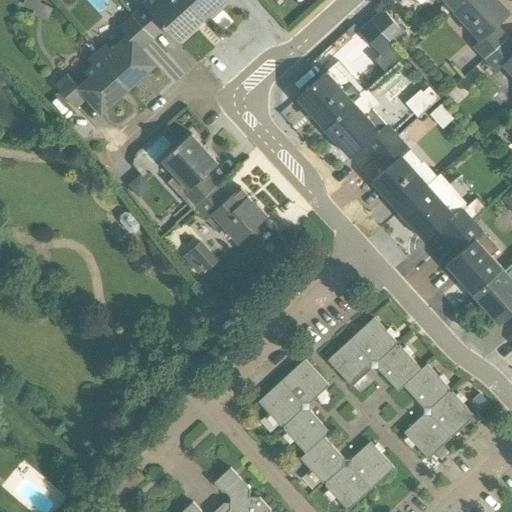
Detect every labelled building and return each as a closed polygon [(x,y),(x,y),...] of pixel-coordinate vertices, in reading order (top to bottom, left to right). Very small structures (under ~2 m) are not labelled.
[(26,0),(25,11),(39,13),(41,0),(26,0)] [(144,2),(132,13),(154,37),(166,27),(179,41),(206,17),(190,0),(142,0),(143,0),(144,2)] [(190,0),(206,17),(225,0),(190,0)] [(445,0),(454,9),(464,0),(436,0),(437,0),(439,1),(442,1),(444,0),(445,0)] [(484,57),(508,36),(497,24),(510,12),(499,0),(464,0),(454,9),(453,10),(479,38),(473,44),(484,57)] [(405,32),(383,7),(371,18),(393,42),(405,32)] [(96,50),(128,87),(155,63),(142,48),(154,37),(132,13),(120,25),(127,34),(111,48),(105,42),(96,50)] [(393,42),(371,18),(359,29),(380,52),(378,54),(389,67),(401,56),(391,44),(393,42)] [(511,72),(511,40),(508,36),(484,57),(496,71),(504,64),(511,72)] [(128,87),(96,50),(88,58),(93,64),(85,71),(89,75),(78,84),(67,72),(55,83),(77,107),(88,97),(102,111),(128,87)] [(337,60),(326,70),(342,88),(351,80),(362,93),(365,90),(337,60)] [(297,97),(323,126),(362,93),(351,80),(342,88),(326,70),(297,97)] [(418,116),(439,96),(429,85),(422,90),(420,88),(405,102),(418,116)] [(362,93),(323,126),(350,156),(363,144),(374,156),(398,135),(373,108),(380,102),(367,88),(365,90),(362,93)] [(454,116),(441,102),(430,113),(442,127),(454,116)] [(195,205),(218,184),(207,172),(218,162),(191,132),(162,159),(175,174),(168,181),(193,207),(195,205)] [(422,161),(398,135),(374,156),(385,168),(371,180),(398,210),(437,175),(423,160),(422,161)] [(437,175),(398,210),(424,240),(439,227),(449,239),(474,218),(472,216),(484,206),(475,197),(464,207),(463,205),(466,202),(440,172),(437,175)] [(238,242),(268,215),(256,202),(255,202),(240,186),(229,195),(218,184),(195,205),(219,231),(224,226),(238,242)] [(511,188),(501,198),(511,209),(511,188)] [(474,218),(449,239),(460,252),(446,263),(473,293),(504,266),(492,253),(499,247),(474,218)] [(184,254),(198,272),(204,266),(207,269),(218,259),(201,240),(184,254)] [(511,275),(504,266),(473,293),(499,323),(511,311),(511,275)] [(351,337),(371,360),(378,360),(396,344),(396,340),(374,316),(351,337)] [(371,360),(351,337),(328,358),(352,385),(371,367),(371,360)] [(396,344),(378,360),(378,368),(399,390),(404,384),(421,368),(399,344),(396,344)] [(281,379),(302,401),(310,402),(329,384),(305,358),(281,379)] [(421,368),(404,384),(423,406),(431,407),(449,390),(449,387),(427,362),(421,368)] [(284,425),(302,409),(302,401),(281,379),(258,400),(281,425),(284,425)] [(449,390),(431,407),(431,414),(451,436),(475,414),(452,390),(449,390)] [(284,428),(305,452),(324,436),(330,431),(309,409),(302,409),(284,425),(284,428)] [(451,436),(431,414),(423,414),(404,431),(428,457),(451,436)] [(326,482),(343,465),(344,457),(324,436),(305,452),(300,457),(323,481),(326,482)] [(91,454),(104,464),(115,450),(102,440),(91,454)] [(351,458),(351,466),(371,488),(394,466),(370,440),(351,458)] [(131,461),(108,484),(121,499),(145,476),(131,461)] [(348,508),(371,488),(351,466),(343,465),(326,482),(325,485),(348,508)] [(193,500),(180,511),(270,511),(270,508),(259,496),(250,495),(250,487),(231,466),(214,481),(223,490),(226,490),(230,495),(230,501),(224,501),(211,511),(201,511),(201,509),(193,500)]
